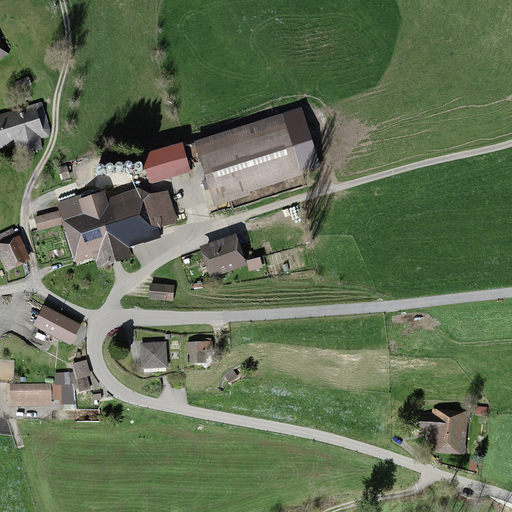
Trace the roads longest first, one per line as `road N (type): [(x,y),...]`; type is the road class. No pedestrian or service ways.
road 1 (unclassified): [(511,292),(129,317),(100,330),(95,349),(108,380),(140,399),(335,439),(511,499)]
road 2 (track): [(34,282),(24,214),(51,144),(67,58),(62,0)]
